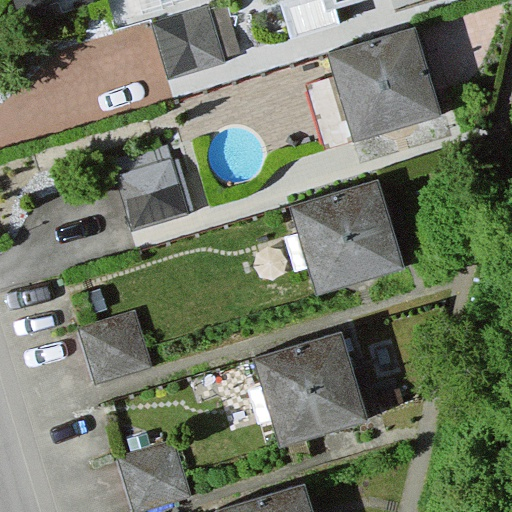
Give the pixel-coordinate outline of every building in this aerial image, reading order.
[(209,10),(156,26),(171,76),(223,60),(209,10)] [(409,37),(330,61),(354,141),(433,117),(409,37)] [(123,231),(185,212),(171,168),(164,170),(155,143),(101,160),(123,231)] [(404,267),(377,182),(294,208),(321,293),(404,267)] [(127,316),(72,333),(90,389),(145,372),(127,316)] [(370,417),(343,333),(256,361),(282,444),(370,417)] [(172,447),(116,462),(130,511),(149,511),(187,502),(172,447)] [(310,511),(303,487),(224,511),(310,511)]
